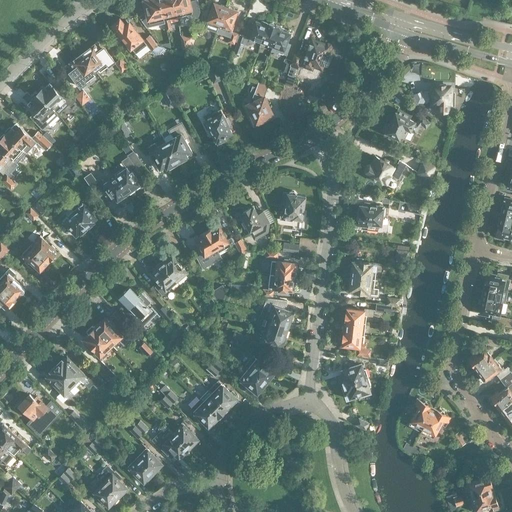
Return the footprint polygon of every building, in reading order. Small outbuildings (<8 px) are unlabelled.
[(164,20),(159,0),(144,0),(149,22),(150,23),(164,20)] [(159,0),(164,20),(167,31),(172,29),(170,18),(177,16),(173,0),(159,0)] [(173,0),(177,16),(192,13),(189,0),(173,0)] [(218,27),(225,7),(214,3),(206,24),(197,21),(193,31),(203,35),(205,28),(208,29),(208,28),(210,29),(211,25),(218,27)] [(225,7),(218,27),(217,32),(229,36),(227,42),(234,44),(238,34),(231,32),(235,22),(233,21),(237,11),(225,7)] [(146,44),(145,42),(126,18),(122,21),(120,19),(112,24),(135,53),(146,44)] [(260,45),(267,22),(261,20),(260,22),(256,21),(252,31),(248,29),(245,37),(240,34),(233,53),(240,56),(244,43),(247,45),(251,42),(260,45)] [(260,45),(271,50),(279,27),(267,22),(260,45)] [(279,27),(271,50),(282,54),(290,33),(286,32),(286,29),(279,27)] [(167,43),(165,39),(158,30),(152,35),(159,43),(164,45),(167,43)] [(158,44),(150,33),(145,38),(152,48),(154,50),(157,53),(160,52),(162,52),(164,50),(166,49),(166,47),(158,44)] [(183,54),(186,55),(192,38),(180,34),(183,54)] [(328,51),(331,49),(332,47),(330,44),(327,43),(325,44),(312,39),(302,65),(312,69),(313,66),(321,69),(323,64),(327,66),(331,56),(327,54),(328,51)] [(82,53),(97,73),(114,61),(99,40),(93,45),(91,44),(88,47),(87,49),(82,53)] [(97,73),(82,53),(76,57),(74,57),(70,59),(70,62),(65,66),(80,85),(97,73)] [(295,53),(290,66),(291,66),(288,73),(292,75),(294,68),(297,69),(301,56),(295,53)] [(287,72),(291,60),(285,58),(281,70),(281,72),(285,73),(286,72),(287,72)] [(124,65),(119,59),(114,62),(119,69),(124,65)] [(208,70),(214,83),(222,80),(216,67),(208,70)] [(37,93),(54,111),(55,110),(59,114),(65,108),(61,104),(66,99),(49,82),(45,87),(44,86),(37,93)] [(257,87),(256,87),(253,86),(251,91),(254,93),(252,97),(254,101),(247,105),(255,123),(272,116),(264,98),(268,85),(259,82),(257,87)] [(150,93),(152,96),(166,86),(164,83),(150,93)] [(423,94),(422,108),(430,108),(430,102),(438,102),(438,111),(448,111),(448,106),(452,106),(453,92),(451,92),(451,89),(449,86),(445,86),(443,84),(438,84),(437,86),(433,86),(433,91),(430,91),(430,94),(423,94)] [(166,86),(152,96),(153,97),(160,91),(168,106),(177,102),(167,86),(166,86)] [(90,99),(83,89),(75,95),(82,105),(90,99)] [(54,111),(37,93),(31,98),(32,99),(27,104),(44,121),(49,116),(48,115),(54,111)] [(82,105),(75,95),(67,101),(74,111),(82,105)] [(417,104),(414,97),(409,99),(413,106),(417,104)] [(213,112),(213,111),(203,115),(206,121),(203,122),(207,129),(209,127),(216,141),(217,140),(218,142),(226,138),(225,136),(232,133),(229,126),(221,109),(213,112)] [(421,125),(425,128),(429,123),(421,116),(417,122),(409,119),(411,116),(397,109),(389,124),(387,123),(383,131),(399,139),(400,136),(403,137),(407,129),(415,133),(418,127),(421,125)] [(115,126),(123,138),(131,132),(123,120),(115,126)] [(5,133),(24,150),(30,144),(35,148),(40,148),(41,147),(45,150),(46,150),(52,143),(44,135),(37,142),(16,123),(12,127),(11,127),(5,133)] [(163,138),(165,142),(177,162),(187,156),(186,153),(191,150),(179,129),(163,138)] [(47,131),(43,135),(44,135),(52,143),(56,140),(47,131)] [(0,147),(14,160),(17,163),(27,153),(24,150),(5,133),(0,139),(0,147)] [(177,162),(165,142),(157,147),(155,143),(148,147),(160,169),(166,165),(167,168),(177,162)] [(14,160),(0,147),(0,168),(4,172),(10,166),(9,166),(14,160)] [(116,175),(128,192),(129,192),(131,193),(135,190),(134,188),(139,184),(136,180),(138,179),(132,171),(143,163),(133,151),(126,156),(127,157),(122,161),(126,167),(116,175)] [(378,180),(390,186),(395,177),(393,176),(394,174),(399,176),(406,164),(398,160),(395,167),(376,156),(371,165),(370,164),(366,165),(365,168),(366,171),(367,172),(366,173),(372,176),(371,177),(377,181),(378,180)] [(416,174),(431,179),(436,165),(422,160),(416,174)] [(68,168),(75,178),(81,174),(73,164),(68,168)] [(128,192),(116,175),(105,183),(101,178),(97,181),(91,172),(84,177),(98,196),(103,192),(107,189),(112,197),(114,195),(117,200),(122,196),(125,197),(128,195),(128,193),(128,192)] [(7,175),(2,180),(12,188),(16,183),(12,179),(7,175)] [(302,217),(304,217),(305,210),(304,209),(305,196),(296,195),(296,194),(282,192),(281,202),(286,203),(285,210),(286,211),(285,220),(292,221),(293,218),(301,219),(302,217)] [(504,200),(501,212),(511,214),(511,198),(505,197),(504,200)] [(72,209),(87,227),(93,222),(92,221),(96,218),(81,200),(77,203),(78,204),(72,209)] [(31,206),(41,216),(46,211),(36,201),(31,206)] [(357,224),(368,225),(367,229),(378,230),(378,224),(381,224),(382,216),(387,216),(388,207),(371,204),(371,203),(366,202),(365,206),(360,205),(359,212),(357,224)] [(404,210),(421,214),(422,205),(406,202),(404,210)] [(268,232),(268,230),(269,221),(264,211),(260,214),(258,212),(258,213),(253,205),(251,207),(251,206),(243,210),(243,211),(241,212),(246,220),(244,221),(254,240),(268,232)] [(26,212),(34,220),(39,215),(31,207),(26,212)] [(87,227),(72,209),(66,214),(67,215),(63,219),(76,234),(79,231),(80,233),(87,227)] [(499,223),(511,226),(511,214),(501,212),(499,223)] [(511,226),(499,223),(498,224),(495,237),(504,239),(504,237),(511,238),(511,226)] [(206,231),(219,252),(231,245),(219,225),(214,228),(213,227),(206,231)] [(219,252),(206,231),(200,235),(200,236),(195,240),(202,251),(199,252),(204,261),(207,259),(219,252)] [(231,236),(242,256),(246,247),(237,232),(231,236)] [(31,244),(49,261),(58,251),(40,235),(31,244)] [(0,241),(0,250),(4,254),(5,255),(9,249),(0,241)] [(283,249),(298,251),(298,244),(283,243),(283,249)] [(49,261),(31,244),(20,256),(26,261),(28,259),(40,271),(49,261)] [(395,261),(408,262),(410,251),(396,249),(395,261)] [(160,263),(176,282),(186,272),(172,255),(166,259),(165,258),(160,263)] [(351,276),(374,279),(376,269),(381,270),(382,263),(377,262),(376,262),(363,261),(364,258),(359,257),(358,261),(353,261),(351,276)] [(271,273),(295,276),(295,275),(297,274),(297,270),(296,268),(296,267),(295,267),(296,263),(290,262),(290,261),(282,260),(282,261),(272,260),(272,267),(271,273)] [(176,282),(160,263),(155,267),(156,268),(151,273),(159,283),(155,287),(161,294),(176,282)] [(0,277),(0,284),(15,298),(21,292),(21,293),(22,293),(23,292),(24,292),(25,291),(25,290),(25,289),(24,288),(3,269),(0,272),(0,273),(2,276),(0,277)] [(487,272),(484,287),(503,290),(505,279),(503,278),(495,276),(496,274),(487,272)] [(295,276),(271,273),(269,286),(279,288),(279,289),(287,290),(286,289),(293,289),(293,284),(294,285),(294,283),(296,282),(296,279),(295,277),(295,276)] [(374,279),(351,276),(349,290),(354,291),(354,292),(366,293),(366,292),(373,293),(378,294),(379,288),(373,287),(374,279)] [(213,294),(208,298),(213,307),(219,303),(221,306),(227,291),(225,289),(229,286),(227,283),(223,286),(222,284),(212,291),(213,294)] [(15,298),(0,284),(0,301),(6,308),(15,298)] [(484,287),(481,298),(500,302),(503,290),(484,287)] [(120,297),(140,318),(150,309),(130,288),(120,297)] [(269,296),(274,297),(274,290),(263,288),(262,295),(269,296)] [(288,298),(274,297),(269,296),(266,303),(273,305),(269,317),(289,324),(292,315),(291,315),(293,312),(289,310),(289,309),(286,308),(288,298)] [(386,304),(392,305),(399,306),(400,298),(387,296),(386,304)] [(500,302),(481,298),(479,310),(500,314),(501,308),(499,308),(500,302)] [(392,305),(386,304),(376,303),(375,311),(391,313),(392,305)] [(158,310),(168,322),(173,317),(163,306),(158,310)] [(345,320),(363,322),(364,315),(372,316),(373,309),(364,308),(364,310),(347,307),(347,312),(346,312),(345,320)] [(94,327),(112,345),(119,338),(122,340),(126,336),(110,320),(106,316),(94,327)] [(265,329),(285,336),(289,324),(269,317),(265,328),(265,329)] [(508,319),(499,318),(498,324),(507,326),(508,319)] [(344,331),(343,332),(361,335),(363,322),(345,320),(344,325),(343,326),(342,330),(344,331)] [(195,332),(188,324),(183,329),(190,337),(195,332)] [(265,329),(265,328),(256,325),(254,331),(263,334),(261,342),(272,345),(271,347),(279,349),(279,348),(282,348),(284,340),(285,336),(265,329)] [(112,345),(94,327),(94,326),(92,326),(87,330),(88,333),(84,337),(89,342),(86,344),(101,360),(108,354),(106,351),(112,345)] [(232,338),(242,343),(245,335),(235,330),(232,338)] [(148,356),(151,359),(155,354),(153,351),(135,332),(130,337),(148,356)] [(361,335),(343,332),(342,341),(343,341),(343,345),(357,347),(356,356),(370,358),(371,349),(366,348),(367,343),(360,342),(361,335)] [(242,343),(232,338),(229,344),(239,349),(242,343)] [(500,340),(487,338),(486,344),(499,346),(500,340)] [(468,359),(477,371),(493,359),(490,354),(488,355),(485,350),(477,355),(476,353),(468,359)] [(266,383),(267,384),(275,374),(253,355),(245,366),(250,371),(266,383)] [(56,364),(73,382),(79,377),(89,387),(87,389),(92,393),(97,388),(98,389),(104,383),(95,374),(89,380),(85,375),(85,374),(67,356),(63,360),(62,359),(56,364)] [(211,364),(219,371),(225,365),(216,358),(211,364)] [(493,359),(477,371),(485,381),(496,372),(497,374),(500,379),(511,371),(507,366),(505,368),(503,366),(502,367),(499,363),(498,364),(493,359)] [(340,375),(342,385),(368,377),(365,368),(363,369),(361,363),(351,366),(352,367),(342,370),(343,374),(340,375)] [(73,382),(56,364),(50,371),(52,372),(48,376),(65,394),(66,393),(69,396),(73,392),(72,391),(77,386),(73,382)] [(107,378),(110,382),(116,376),(105,364),(98,371),(106,378),(107,378)] [(219,371),(211,364),(207,369),(215,376),(219,371)] [(266,383),(250,371),(245,376),(243,374),(239,378),(256,392),(259,389),(262,388),(266,383)] [(511,372),(511,371),(500,379),(504,383),(511,377),(511,372)] [(368,377),(342,385),(345,394),(349,393),(350,397),(362,394),(370,392),(369,387),(370,386),(368,377)] [(214,394),(228,409),(234,403),(233,401),(236,397),(221,383),(217,387),(219,389),(214,394)] [(490,397),(499,408),(511,398),(511,391),(508,386),(499,393),(497,391),(490,397)] [(165,395),(173,403),(179,397),(171,389),(170,391),(167,388),(163,392),(165,394),(165,395)] [(204,403),(219,418),(228,409),(214,394),(211,392),(208,396),(210,398),(204,403)] [(19,405),(34,420),(39,415),(40,416),(49,407),(37,396),(35,398),(30,393),(19,405)] [(67,399),(72,404),(76,401),(73,398),(74,396),(72,394),(67,399)] [(173,403),(165,395),(160,400),(168,408),(173,403)] [(409,424),(421,431),(435,408),(418,398),(412,408),(417,410),(409,424)] [(511,398),(499,408),(507,419),(511,415),(511,398)] [(49,408),(59,417),(62,415),(65,412),(55,403),(49,408)] [(219,418),(204,403),(199,409),(197,407),(193,411),(208,426),(212,422),(213,424),(219,418)] [(435,408),(421,431),(434,438),(442,424),(446,426),(451,417),(435,408)] [(69,414),(85,431),(89,427),(74,410),(69,414)] [(132,422),(143,433),(149,428),(140,419),(140,420),(136,417),(132,422)] [(356,424),(366,429),(369,422),(359,417),(356,424)] [(174,433),(188,448),(194,442),(193,440),(197,437),(181,421),(177,426),(179,428),(174,433)] [(143,433),(132,422),(127,426),(131,430),(130,430),(138,438),(143,433)] [(0,427),(0,438),(17,453),(21,448),(27,453),(32,448),(4,423),(0,427)] [(459,430),(452,434),(459,446),(466,442),(459,430)] [(188,448),(174,433),(169,438),(161,431),(155,436),(163,444),(164,442),(178,456),(182,452),(183,453),(188,448)] [(92,442),(100,449),(105,443),(97,436),(92,442)] [(17,453),(0,438),(0,457),(7,464),(17,453)] [(100,449),(92,442),(86,449),(90,452),(91,451),(95,455),(100,449)] [(413,445),(413,446),(406,442),(403,449),(416,456),(420,449),(413,445)] [(139,458),(153,472),(162,463),(146,447),(142,451),(144,453),(139,458)] [(57,455),(48,448),(43,453),(52,461),(57,455)] [(153,472),(139,458),(134,463),(132,461),(128,465),(144,482),(153,472)] [(103,482),(119,498),(125,492),(124,490),(127,487),(120,481),(123,479),(108,465),(102,471),(108,477),(103,482)] [(63,472),(70,481),(76,474),(68,466),(63,472)] [(70,481),(63,472),(58,477),(66,485),(70,481)] [(464,484),(468,497),(494,490),(488,472),(478,475),(480,480),(464,484)] [(8,482),(16,489),(22,484),(13,476),(8,482)] [(16,489),(8,482),(4,487),(5,488),(0,496),(0,503),(4,506),(6,502),(9,503),(13,496),(13,493),(16,489)] [(119,498),(103,482),(99,487),(97,485),(95,483),(91,488),(109,506),(112,502),(114,503),(119,498)] [(494,490),(468,497),(472,511),(488,506),(490,511),(500,508),(494,490)] [(453,494),(446,496),(450,511),(458,509),(457,506),(455,501),(453,494)] [(72,510),(73,511),(92,511),(79,499),(75,503),(77,505),(72,510)] [(29,509),(32,511),(40,511),(43,509),(33,503),(29,509)]
